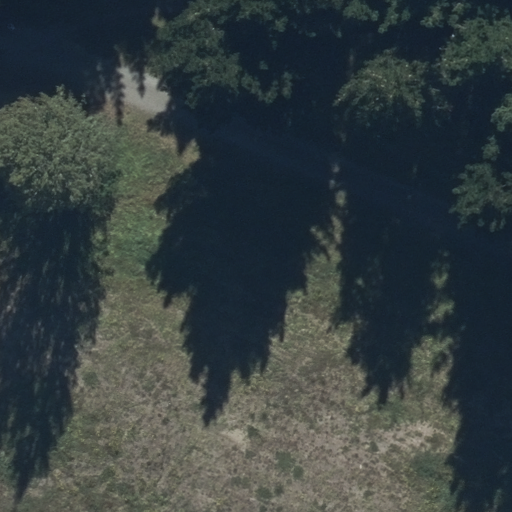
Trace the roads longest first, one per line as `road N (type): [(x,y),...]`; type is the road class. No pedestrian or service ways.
road 1 (track): [(0,27),(511,234)]
road 2 (track): [(0,142),(95,66)]
